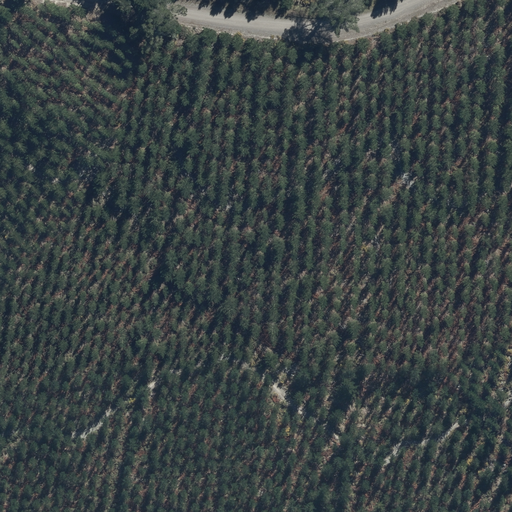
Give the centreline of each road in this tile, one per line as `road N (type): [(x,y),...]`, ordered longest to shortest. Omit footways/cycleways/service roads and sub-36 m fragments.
road 1 (track): [(511,182),(453,201),(424,198),(403,176),(394,142),(380,139),(309,186),(244,205),(216,200),(182,170),(174,130),(149,121),(135,120),(72,174),(48,179),(0,147)]
road 2 (track): [(0,436),(77,436),(175,369),(231,357),(276,381),(381,464),(402,442),(443,437),(462,420),(489,418),(511,396)]
road 3 (track): [(423,0),(336,32),(58,0)]
